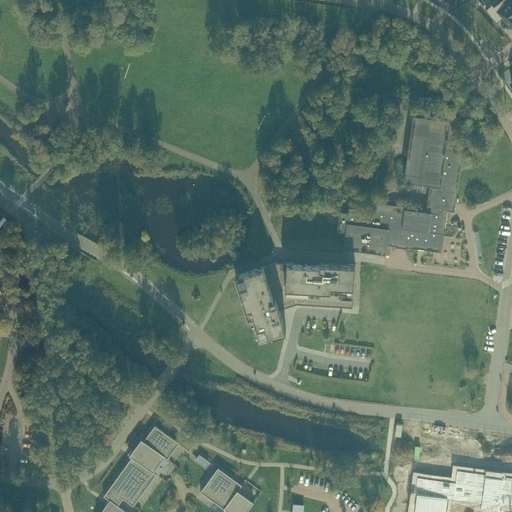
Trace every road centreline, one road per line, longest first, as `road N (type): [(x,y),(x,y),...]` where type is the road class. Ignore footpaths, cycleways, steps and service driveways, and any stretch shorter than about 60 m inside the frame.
road 1 (residential): [(489,423),(306,399),(243,370),(198,332)]
road 2 (residential): [(198,332),(119,263),(0,185)]
road 3 (residential): [(61,480),(98,463),(198,332)]
road 4 (residential): [(489,423),(511,258)]
road 5 (residential): [(473,73),(420,20),(339,0)]
